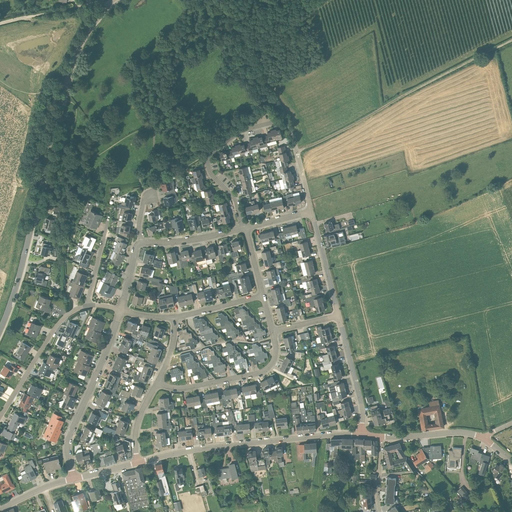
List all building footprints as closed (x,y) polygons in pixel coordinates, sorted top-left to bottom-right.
[(276,129),(273,130),(276,140),(282,139),(280,130),(276,131),(276,129)] [(276,140),(273,130),(270,131),(271,132),(267,133),(268,136),(265,136),(267,146),(269,146),(268,143),(276,141),(276,140)] [(255,137),(257,145),(265,144),(265,147),(267,146),(265,136),(258,138),(258,137),(255,137)] [(251,147),(257,145),(255,137),(249,139),(250,143),(247,144),(249,151),(249,154),(252,153),(252,150),(251,147)] [(244,152),(249,151),(247,144),(241,145),(240,144),(238,145),(240,153),(239,153),(240,157),(245,156),(244,152)] [(233,154),(239,153),(240,153),(238,145),(235,146),(235,147),(232,148),(232,151),(229,151),(231,158),(232,162),(235,162),(234,157),(233,154)] [(287,156),(285,149),(278,151),(279,153),(281,160),(289,158),(288,156),(287,156)] [(232,162),(231,158),(229,151),(223,153),(222,152),(220,152),(222,160),(225,160),(226,164),(232,162)] [(289,161),(289,158),(281,160),(275,162),(276,168),(275,168),(276,169),(274,169),(275,171),(280,170),(287,169),(286,166),(289,165),(288,161),(289,161)] [(238,173),(239,175),(247,173),(245,167),(239,169),(240,172),(238,173)] [(194,177),(202,175),(202,173),(200,173),(199,169),(193,171),(194,177)] [(287,172),(287,169),(280,170),(281,173),(282,180),(293,177),(293,174),(291,174),(290,171),(287,172)] [(203,178),(202,175),(194,177),(190,178),(191,180),(192,181),(195,180),(196,183),(196,184),(203,182),(202,178),(203,178)] [(284,189),(286,189),(286,191),(289,190),(294,189),(294,187),(293,180),(294,180),(293,177),(282,180),(284,189)] [(253,185),(252,179),(249,180),(242,181),(243,185),(241,185),(242,188),(253,185)] [(166,195),(168,194),(175,192),(173,184),(174,184),(174,181),(162,184),(163,191),(165,191),(166,195)] [(203,182),(196,184),(198,190),(201,189),(205,188),(205,185),(204,185),(203,182)] [(253,185),(242,188),(243,191),(244,190),(245,194),(255,192),(253,185)] [(175,192),(168,194),(168,197),(164,198),(165,205),(174,203),(173,198),(177,197),(175,192)] [(295,205),(293,195),(292,193),(286,195),(286,196),(284,196),(284,201),(287,200),(289,206),(292,205),(293,206),(295,205)] [(293,195),(295,205),(298,205),(298,203),(301,202),(299,194),(293,195)] [(121,208),(129,209),(130,206),(132,207),(133,205),(134,205),(136,197),(131,196),(130,196),(129,195),(128,195),(127,195),(126,196),(126,197),(126,198),(125,202),(122,201),(121,204),(117,205),(117,207),(121,208)] [(214,198),(213,196),(205,198),(207,204),(214,202),(213,199),(214,198)] [(282,198),(276,200),(278,208),(281,208),(281,209),(284,208),(282,198)] [(270,203),(272,211),(274,211),(274,209),(278,208),(276,200),(275,199),(269,200),(269,202),(270,203)] [(252,206),(254,214),(256,213),(256,212),(260,211),(258,204),(255,205),(254,201),(251,202),(251,204),(252,206)] [(218,204),(220,211),(227,209),(226,205),(227,205),(226,202),(218,204)] [(272,211),(270,203),(269,202),(263,203),(265,211),(269,211),(269,212),(272,211)] [(254,214),(252,206),(251,204),(245,205),(247,214),(251,213),(251,214),(254,214)] [(129,209),(121,208),(119,214),(118,221),(122,221),(123,219),(131,220),(133,214),(129,213),(129,209)] [(150,222),(158,220),(157,215),(160,215),(159,209),(152,211),(153,214),(149,215),(149,217),(150,222)] [(97,229),(99,223),(98,222),(101,216),(91,211),(86,224),(97,229)] [(213,222),(211,216),(210,213),(205,214),(205,215),(201,216),(203,227),(209,226),(208,223),(213,222)] [(197,228),(196,224),(200,223),(198,215),(191,217),(192,219),(188,220),(191,230),(197,228)] [(230,218),(230,215),(222,217),(223,223),(230,222),(229,218),(230,218)] [(51,230),(54,220),(46,218),(44,228),(51,230)] [(171,220),(172,220),(173,226),(173,228),(177,227),(177,231),(184,230),(182,220),(178,221),(178,218),(171,220)] [(158,233),(157,230),(161,229),(162,230),(166,228),(167,230),(173,226),(172,220),(162,222),(155,224),(155,226),(147,228),(149,235),(153,234),(154,235),(158,233)] [(129,233),(130,226),(126,225),(126,222),(119,221),(118,227),(117,226),(115,232),(126,237),(127,233),(129,233)] [(332,225),(331,222),(324,224),(326,231),(329,230),(330,232),(340,229),(338,224),(332,225)] [(297,229),(296,225),(289,227),(290,230),(291,234),(298,233),(299,237),(301,236),(302,239),(306,237),(304,228),(297,229)] [(291,234),(290,230),(289,227),(283,228),(284,232),(278,234),(280,240),(284,239),(283,237),(291,234)] [(266,233),(268,240),(275,239),(273,231),(266,233)] [(268,240),(266,233),(260,234),(262,242),(268,240)] [(328,235),(324,236),(326,246),(331,245),(331,244),(332,247),(341,245),(337,233),(328,235)] [(37,242),(38,242),(37,245),(35,253),(40,254),(42,243),(43,243),(45,244),(47,236),(39,235),(37,242)] [(80,246),(83,248),(91,251),(94,244),(92,243),(95,239),(90,236),(89,237),(86,236),(82,243),(80,246)] [(114,250),(116,251),(123,255),(125,252),(124,251),(127,244),(123,242),(124,240),(117,236),(116,239),(116,240),(118,241),(114,250)] [(233,250),(237,249),(241,248),(240,243),(239,243),(239,241),(232,242),(233,250)] [(301,250),(309,248),(307,242),(299,244),(301,250)] [(50,245),(45,244),(43,243),(42,246),(43,247),(41,254),(47,256),(48,255),(50,255),(51,248),(49,248),(50,245)] [(221,253),(225,252),(228,252),(230,251),(229,247),(227,247),(226,244),(219,245),(221,253)] [(216,257),(215,250),(214,250),(213,247),(207,248),(207,252),(204,253),(207,265),(213,263),(212,258),(216,257)] [(91,251),(83,248),(79,256),(78,254),(75,256),(77,259),(78,259),(82,260),(82,261),(81,262),(80,262),(78,265),(85,268),(89,259),(90,259),(94,252),(91,251)] [(311,254),(309,248),(301,250),(303,256),(311,254)] [(193,260),(192,258),(191,254),(189,254),(188,250),(181,252),(183,259),(180,260),(179,260),(181,268),(189,266),(188,262),(193,260)] [(203,260),(201,250),(194,251),(195,258),(192,258),(193,260),(194,267),(197,266),(196,261),(203,260)] [(123,255),(116,251),(116,252),(114,251),(110,258),(112,259),(112,260),(114,262),(114,263),(114,264),(117,266),(119,265),(119,264),(120,264),(124,255),(123,255)] [(179,260),(180,260),(179,258),(176,259),(174,251),(167,253),(170,263),(177,261),(178,269),(181,268),(179,260)] [(262,253),(263,259),(271,257),(269,251),(262,253)] [(161,269),(161,265),(160,265),(161,261),(153,259),(154,255),(145,253),(143,261),(154,264),(153,267),(161,269)] [(271,257),(263,259),(265,266),(273,264),(271,257)] [(306,269),(314,267),(312,260),(304,262),(306,269)] [(243,274),(242,271),(247,270),(245,263),(236,265),(238,272),(228,275),(229,278),(231,277),(237,276),(243,274)] [(280,265),(274,266),(275,269),(266,271),(268,278),(276,276),(278,275),(276,269),(281,268),(281,267),(280,265)] [(48,275),(50,268),(41,266),(39,267),(38,272),(37,271),(34,281),(43,283),(45,274),(48,275)] [(152,281),(152,278),(154,270),(142,267),(140,275),(144,276),(143,279),(152,281)] [(315,273),(314,267),(306,269),(308,275),(315,273)] [(74,282),(84,287),(86,283),(84,282),(87,276),(78,271),(77,272),(75,271),(73,276),(75,277),(73,282),(74,282)] [(104,282),(114,287),(119,277),(108,271),(105,277),(106,277),(104,282)] [(243,274),(237,276),(231,277),(232,281),(238,279),(240,278),(242,285),(250,283),(248,276),(243,277),(243,274)] [(278,282),(276,276),(268,278),(270,284),(278,282)] [(210,288),(213,288),(211,279),(210,277),(207,277),(209,286),(207,287),(204,289),(204,291),(206,301),(213,299),(210,289),(210,288)] [(307,278),(301,280),(302,283),(305,282),(307,288),(311,287),(319,285),(317,279),(313,280),(312,277),(307,278)] [(145,290),(146,283),(138,281),(137,288),(145,290)] [(84,287),(74,282),(72,286),(69,284),(66,290),(80,297),(84,287)] [(114,287),(104,282),(99,292),(111,298),(116,288),(114,287)] [(250,283),(242,285),(243,292),(252,290),(250,283)] [(185,295),(187,304),(194,302),(192,294),(194,294),(194,293),(192,285),(189,286),(190,291),(183,292),(184,295),(185,295)] [(223,286),(225,296),(232,294),(229,285),(223,286)] [(320,292),(319,285),(311,287),(312,294),(320,292)] [(223,286),(217,288),(219,298),(225,296),(223,286)] [(279,287),(271,290),(273,296),(281,294),(279,287)] [(206,301),(204,291),(197,293),(200,302),(206,301)] [(142,297),(147,299),(148,295),(141,294),(141,297),(135,295),(133,303),(141,305),(142,297)] [(165,296),(166,298),(168,307),(174,305),(172,294),(165,296)] [(282,301),(281,294),(273,296),(274,303),(282,301)] [(185,295),(184,295),(178,297),(180,306),(187,304),(185,295)] [(315,306),(323,304),(322,297),(318,298),(317,295),(312,297),(306,298),(305,298),(305,301),(310,302),(311,307),(315,306)] [(50,313),(52,309),(48,307),(51,300),(40,296),(38,301),(40,301),(37,307),(45,310),(45,311),(50,313)] [(168,307),(166,298),(165,296),(158,297),(161,308),(168,307)] [(323,304),(315,306),(317,312),(325,310),(323,304)] [(285,313),(284,306),(276,308),(278,315),(285,313)] [(242,320),(246,319),(245,316),(249,315),(248,311),(244,312),(243,308),(239,309),(238,308),(234,309),(237,318),(241,317),(242,320)] [(220,322),(221,326),(225,325),(224,321),(228,320),(227,316),(223,317),(222,313),(218,314),(219,318),(215,319),(216,323),(220,322)] [(285,313),(278,315),(279,321),(287,319),(285,313)] [(248,327),(251,326),(250,322),(254,321),(253,317),(250,318),(249,315),(245,316),(246,319),(242,320),(243,324),(247,323),(248,327)] [(86,326),(90,328),(100,332),(105,322),(90,316),(86,326)] [(199,327),(200,331),(204,330),(203,326),(207,325),(206,321),(206,322),(203,319),(201,320),(201,319),(197,320),(197,318),(193,319),(195,329),(199,327)] [(225,325),(221,326),(222,330),(226,329),(227,332),(231,331),(230,328),(234,326),(233,322),(229,323),(228,320),(224,321),(225,325)] [(131,336),(136,338),(138,331),(135,330),(137,324),(128,321),(126,328),(133,331),(131,336)] [(250,322),(251,326),(248,327),(249,331),(252,330),(253,333),(257,332),(256,329),(260,328),(259,324),(255,325),(254,321),(250,322)] [(37,337),(41,326),(32,322),(27,334),(37,337)] [(64,333),(73,337),(78,326),(69,322),(64,333)] [(139,340),(142,342),(144,337),(147,338),(149,334),(148,334),(150,327),(143,325),(141,331),(138,330),(138,331),(136,338),(138,340),(139,340)] [(209,333),(213,332),(212,328),(208,329),(207,325),(203,326),(204,330),(200,331),(201,336),(204,336),(205,338),(206,338),(210,337),(209,333)] [(165,330),(166,328),(161,326),(161,328),(157,326),(154,334),(158,336),(159,338),(163,339),(165,338),(166,335),(163,334),(164,330),(165,330)] [(230,328),(231,331),(227,332),(228,336),(231,335),(232,339),(237,338),(236,334),(240,333),(239,329),(235,330),(234,326),(230,328)] [(319,336),(323,335),(331,333),(329,327),(321,329),(321,327),(316,328),(319,337),(319,336)] [(100,332),(90,328),(85,338),(98,343),(102,333),(100,332)] [(261,331),(260,328),(256,329),(257,332),(253,333),(254,337),(258,336),(259,340),(263,339),(262,335),(266,334),(265,330),(261,331)] [(187,331),(186,331),(182,332),(181,330),(179,331),(180,336),(179,336),(180,340),(184,339),(185,343),(189,342),(188,338),(192,337),(191,333),(187,334),(187,331)] [(73,337),(64,333),(62,332),(57,344),(68,349),(70,344),(73,337)] [(214,335),(213,332),(209,333),(210,337),(206,338),(207,341),(211,340),(212,344),(216,343),(215,339),(219,338),(218,334),(214,335)] [(331,333),(323,335),(319,336),(320,337),(318,337),(320,343),(315,344),(316,347),(324,345),(324,342),(333,340),(331,333)] [(284,338),(285,345),(293,343),(291,336),(284,338)] [(124,337),(121,343),(129,347),(132,341),(124,337)] [(189,342),(185,343),(186,347),(190,346),(191,349),(195,348),(194,345),(198,344),(197,340),(193,341),(192,337),(188,338),(189,342)] [(157,345),(148,342),(145,341),(144,343),(144,344),(149,346),(148,349),(152,350),(150,353),(159,356),(161,350),(158,349),(159,346),(157,345)] [(23,360),(31,348),(22,342),(15,355),(19,358),(23,360)] [(129,347),(121,343),(119,349),(127,353),(129,347)] [(227,351),(228,355),(232,354),(231,350),(235,349),(234,345),(231,346),(230,343),(225,344),(226,348),(223,349),(223,352),(227,351)] [(293,343),(285,345),(287,351),(295,349),(293,343)] [(258,351),(262,350),(261,347),(257,348),(256,344),(252,345),(253,349),(249,350),(250,354),(254,353),(255,356),(258,355),(258,351)] [(326,348),(328,354),(336,352),(334,346),(326,348)] [(207,357),(207,360),(211,359),(210,356),(215,355),(214,351),(210,352),(209,348),(204,349),(205,349),(201,350),(203,358),(207,357)] [(237,357),(241,356),(240,352),(236,353),(235,349),(231,350),(232,354),(228,355),(228,356),(229,358),(229,359),(233,358),(234,361),(238,360),(237,357)] [(76,360),(78,361),(89,366),(93,356),(81,350),(76,360)] [(258,355),(255,356),(250,358),(251,361),(253,361),(254,365),(257,364),(256,360),(260,359),(261,363),(265,362),(264,358),(268,357),(267,353),(263,354),(262,350),(258,351),(258,355)] [(336,352),(328,354),(330,360),(337,358),(336,352)] [(159,356),(150,353),(148,360),(157,363),(159,356)] [(190,361),(194,360),(193,356),(189,357),(188,353),(184,354),(185,358),(181,359),(182,363),(186,362),(187,366),(191,365),(190,361)] [(46,364),(54,367),(56,369),(61,359),(51,355),(48,359),(48,361),(47,361),(46,364)] [(210,356),(211,359),(207,360),(207,361),(208,363),(208,364),(212,363),(213,367),(217,366),(216,362),(220,361),(219,358),(216,359),(215,355),(210,356)] [(118,356),(115,362),(123,365),(125,366),(127,363),(125,362),(126,359),(118,356)] [(242,359),(241,356),(237,357),(238,360),(234,361),(235,365),(239,364),(240,368),(244,367),(244,368),(248,367),(246,358),(242,359)] [(286,357),(283,363),(290,366),(293,360),(286,357)] [(195,364),(194,360),(190,361),(191,365),(187,366),(188,369),(191,369),(192,372),(196,371),(195,367),(199,366),(198,363),(195,364)] [(89,366),(78,361),(74,371),(86,377),(90,367),(89,366)] [(143,362),(141,361),(140,365),(144,366),(142,372),(150,375),(152,368),(147,366),(148,363),(143,362)] [(216,362),(217,366),(213,367),(215,373),(219,372),(219,374),(226,372),(225,368),(226,368),(225,364),(221,365),(220,361),(216,362)] [(123,365),(115,362),(112,367),(120,371),(123,365)] [(54,367),(46,364),(43,363),(42,366),(39,372),(50,377),(54,367)] [(290,366),(283,363),(280,369),(287,373),(290,366)] [(332,363),(329,364),(323,365),(324,370),(332,368),(333,373),(341,371),(339,364),(332,366),(332,363)] [(10,368),(5,365),(0,373),(10,379),(15,371),(16,373),(19,369),(12,365),(10,368)] [(200,370),(199,366),(195,367),(196,371),(192,372),(193,376),(197,375),(198,379),(202,378),(201,374),(205,373),(204,369),(200,370)] [(179,372),(178,368),(174,369),(174,373),(171,374),(172,378),(176,377),(176,380),(180,379),(180,376),(183,375),(183,371),(179,372)] [(342,377),(341,371),(333,373),(334,379),(342,377)] [(150,375),(142,372),(141,376),(138,375),(134,375),(133,377),(134,377),(133,379),(141,382),(142,379),(148,381),(150,375)] [(118,377),(110,373),(107,379),(115,383),(118,377)] [(266,379),(270,387),(271,390),(277,387),(279,391),(283,390),(278,380),(275,382),(272,376),(266,379)] [(115,383),(107,379),(105,385),(107,386),(106,389),(113,392),(115,393),(119,384),(115,383)] [(270,387),(266,379),(261,382),(264,390),(270,387)] [(73,397),(75,394),(74,393),(76,390),(78,386),(70,382),(64,393),(73,397)] [(337,391),(345,389),(344,383),(336,385),(337,391)] [(27,394),(34,397),(39,399),(43,389),(38,387),(38,386),(36,385),(36,386),(32,384),(27,394)] [(249,385),(250,394),(256,393),(257,397),(261,397),(260,393),(259,388),(256,389),(255,384),(249,385)] [(120,392),(120,395),(122,396),(129,398),(130,396),(131,393),(140,396),(143,388),(135,385),(133,389),(130,388),(129,392),(124,390),(122,389),(120,392)] [(250,394),(249,385),(242,387),(244,395),(250,394)] [(232,398),(234,397),(238,396),(236,388),(230,389),(232,398)] [(228,398),(232,398),(230,389),(223,390),(224,394),(221,395),(223,404),(226,404),(229,403),(228,398)] [(347,396),(345,389),(337,391),(330,393),(332,399),(333,402),(339,401),(341,400),(342,399),(341,397),(347,396)] [(416,398),(427,395),(426,389),(415,392),(416,398)] [(110,394),(102,391),(99,397),(107,400),(110,394)] [(219,400),(220,405),(223,404),(221,395),(219,395),(218,392),(211,393),(213,401),(219,400)] [(34,397),(27,394),(25,393),(19,404),(28,409),(34,397)] [(76,399),(73,397),(64,393),(62,398),(63,400),(59,402),(61,407),(62,406),(62,407),(71,410),(72,406),(74,402),(76,399)] [(207,403),(213,401),(211,393),(205,394),(206,399),(203,399),(204,404),(205,408),(205,412),(207,411),(208,411),(207,408),(207,403)] [(129,398),(122,396),(120,395),(118,398),(117,400),(121,401),(120,403),(121,403),(121,404),(119,409),(124,411),(126,410),(130,412),(131,408),(133,409),(135,405),(128,402),(130,399),(129,398)] [(201,404),(202,409),(205,408),(204,404),(203,399),(200,400),(199,395),(193,397),(194,405),(201,404)] [(107,400),(99,397),(97,403),(99,404),(98,407),(103,409),(107,400)] [(166,405),(167,409),(170,409),(174,409),(174,406),(175,406),(175,403),(173,403),(173,402),(169,403),(168,397),(160,398),(160,406),(166,405)] [(194,405),(193,397),(186,398),(188,406),(194,405)] [(418,409),(426,408),(425,404),(424,400),(417,401),(418,409)] [(341,403),(342,410),(350,408),(348,401),(341,403)] [(302,424),(299,424),(299,418),(299,415),(295,415),(295,414),(300,413),(299,406),(297,407),(296,402),(290,403),(291,407),(292,414),(293,425),(296,425),(297,432),(303,432),(302,424)] [(370,407),(373,418),(392,413),(391,408),(384,410),(379,408),(379,407),(377,408),(377,405),(370,407)] [(426,408),(418,409),(422,425),(423,431),(428,430),(425,414),(434,412),(437,423),(433,423),(434,429),(443,427),(442,421),(439,405),(429,407),(426,408)] [(308,422),(308,419),(308,416),(307,416),(307,415),(306,415),(305,409),(304,407),(300,408),(301,416),(302,423),(302,424),(303,432),(310,431),(309,423),(308,423),(308,422)] [(350,408),(342,410),(344,417),(338,419),(339,421),(349,419),(348,415),(352,414),(350,408)] [(105,420),(108,415),(99,411),(97,415),(92,413),(88,421),(96,424),(99,425),(102,418),(105,420)] [(264,422),(261,422),(262,430),(269,429),(268,425),(272,424),(270,418),(268,412),(268,411),(263,412),(265,419),(263,419),(264,422)] [(10,424),(17,428),(19,422),(24,424),(27,418),(15,413),(10,424)] [(49,425),(60,430),(63,421),(57,419),(59,416),(54,413),(49,425)] [(392,413),(373,418),(375,425),(389,421),(390,424),(395,422),(394,419),(390,420),(389,414),(393,413),(392,413)] [(288,428),(287,418),(286,414),(274,415),(275,417),(276,420),(276,424),(281,424),(281,428),(288,428)] [(316,430),(315,422),(314,415),(310,416),(308,416),(308,419),(308,422),(308,423),(309,423),(310,431),(316,430)] [(118,426),(126,428),(128,422),(125,421),(126,418),(119,416),(118,419),(120,420),(119,423),(116,422),(115,425),(118,426)] [(324,419),(324,416),(320,417),(320,419),(320,420),(321,420),(323,427),(330,426),(328,418),(324,419)] [(334,416),(328,418),(330,426),(336,424),(334,416)] [(170,419),(166,419),(158,420),(159,427),(162,426),(162,429),(169,428),(172,428),(172,425),(170,425),(170,419)] [(214,433),(217,433),(217,435),(224,435),(223,426),(216,427),(216,422),(213,422),(213,426),(214,426),(214,433)] [(17,428),(10,424),(7,430),(4,428),(2,434),(13,440),(16,434),(14,433),(17,428)] [(194,424),(194,428),(195,434),(198,433),(198,437),(205,437),(204,428),(204,424),(197,425),(197,424),(194,424)] [(60,430),(49,425),(43,436),(56,442),(59,435),(57,434),(60,430)] [(86,426),(83,432),(91,436),(94,437),(95,434),(93,432),(94,430),(86,426)] [(124,435),(126,428),(118,426),(116,432),(124,435)] [(116,432),(116,431),(105,427),(103,431),(115,435),(116,432)] [(170,431),(169,428),(162,429),(163,432),(156,433),(157,439),(166,438),(165,432),(170,431)] [(89,441),(91,436),(83,432),(80,439),(85,441),(84,445),(90,445),(91,443),(89,441)] [(352,453),(352,451),(353,439),(341,439),(337,439),(338,448),(341,449),(341,447),(350,448),(349,451),(350,451),(352,451),(352,453)] [(364,440),(356,439),(356,444),(359,445),(360,453),(365,453),(365,452),(365,449),(364,440)] [(371,440),(364,440),(365,449),(365,452),(367,452),(370,454),(372,454),(372,449),(371,441),(371,440)] [(99,442),(90,445),(93,456),(98,454),(98,453),(102,452),(99,442)] [(121,444),(120,442),(115,443),(116,446),(120,457),(127,454),(127,448),(125,443),(121,444)] [(317,451),(316,443),(304,444),(299,445),(300,453),(303,452),(305,452),(313,452),(317,451)] [(383,448),(384,453),(391,452),(393,459),(395,459),(395,457),(396,457),(394,451),(396,450),(397,452),(396,453),(398,455),(399,458),(405,454),(401,447),(399,443),(383,448)] [(434,448),(434,446),(430,447),(431,453),(426,454),(428,459),(430,461),(437,460),(437,461),(442,460),(442,458),(441,447),(434,448)] [(270,468),(269,464),(270,464),(269,459),(273,459),(274,461),(278,460),(277,451),(269,452),(269,448),(263,449),(264,458),(265,465),(266,469),(270,468)] [(460,468),(461,448),(453,448),(453,451),(449,450),(448,467),(460,468)] [(85,464),(92,462),(88,449),(82,451),(82,452),(84,461),(85,464)] [(416,466),(428,459),(422,449),(419,451),(420,452),(416,455),(418,458),(413,462),(416,466)] [(480,461),(482,454),(478,452),(478,451),(472,449),(470,453),(472,453),(470,460),(471,460),(470,463),(475,464),(476,460),(479,461),(480,461)] [(248,451),(250,468),(258,467),(257,459),(256,450),(248,451)] [(106,466),(116,462),(112,451),(105,453),(105,454),(100,456),(98,456),(102,466),(106,465),(106,466)] [(82,452),(76,454),(78,462),(84,461),(82,452)] [(388,465),(386,467),(386,468),(394,466),(395,466),(393,459),(391,452),(384,453),(388,465)] [(487,463),(489,457),(482,454),(480,461),(479,461),(478,464),(482,465),(479,473),(483,475),(487,463)] [(47,473),(53,472),(52,469),(60,467),(58,456),(44,460),(47,473)] [(393,459),(395,466),(404,464),(409,471),(416,470),(414,468),(406,456),(399,458),(395,459),(393,459)] [(266,469),(265,465),(264,458),(257,459),(258,467),(250,468),(251,471),(258,470),(266,469)] [(26,484),(31,481),(30,480),(36,477),(33,468),(36,467),(32,459),(29,461),(30,464),(24,467),(25,470),(21,472),(23,477),(21,478),(24,484),(25,483),(26,484)] [(429,472),(435,467),(430,461),(424,465),(429,472)] [(155,465),(159,477),(165,476),(162,463),(155,465)] [(238,477),(234,464),(229,465),(230,468),(218,470),(219,477),(232,476),(233,478),(238,477)] [(499,475),(504,466),(501,464),(499,466),(496,465),(492,470),(495,472),(493,475),(499,479),(501,476),(499,475)] [(144,480),(142,467),(135,469),(135,470),(122,472),(130,504),(131,509),(131,511),(141,511),(141,510),(149,508),(148,505),(149,504),(148,500),(145,484),(146,484),(146,483),(150,482),(149,479),(144,480)] [(200,476),(206,474),(204,467),(198,469),(200,476)] [(176,476),(178,484),(184,483),(182,475),(183,475),(182,468),(179,469),(179,468),(178,468),(177,468),(176,468),(175,469),(176,476)] [(12,484),(6,473),(0,476),(0,493),(0,494),(8,490),(8,491),(15,488),(13,484),(12,484)] [(116,504),(123,502),(120,493),(123,493),(119,482),(113,484),(115,491),(112,492),(116,504)] [(465,500),(470,496),(462,487),(457,491),(465,500)] [(99,494),(98,489),(90,492),(93,500),(101,497),(100,494),(99,494)] [(370,497),(372,497),(371,492),(365,493),(365,497),(363,497),(363,500),(362,501),(361,501),(361,502),(361,503),(361,504),(362,505),(363,505),(364,505),(364,508),(371,507),(372,506),(372,503),(371,503),(370,497)] [(88,508),(83,493),(73,496),(76,503),(73,504),(75,509),(77,508),(79,511),(87,508),(88,511),(90,510),(89,507),(88,508)] [(64,506),(62,500),(54,503),(57,511),(67,511),(65,505),(64,506)]
